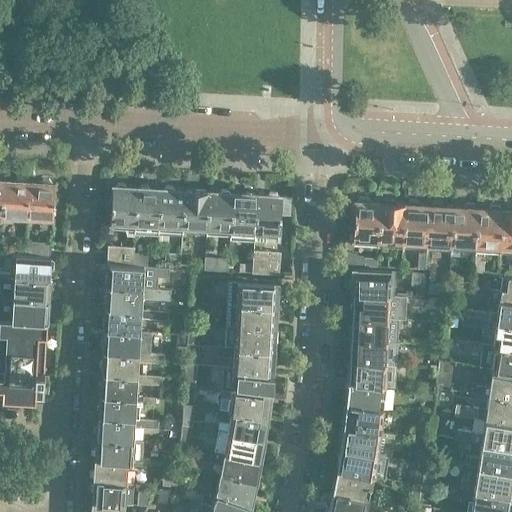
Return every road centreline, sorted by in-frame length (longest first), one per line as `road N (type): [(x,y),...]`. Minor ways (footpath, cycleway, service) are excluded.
road 1 (residential): [(289,511),(305,421),(314,134)]
road 2 (residential): [(66,425),(78,124)]
road 3 (tertiary): [(314,134),(78,124)]
road 4 (tertiary): [(463,136),(401,0)]
road 5 (tertiary): [(339,124),(463,136)]
road 6 (tertiary): [(337,0),(339,124)]
